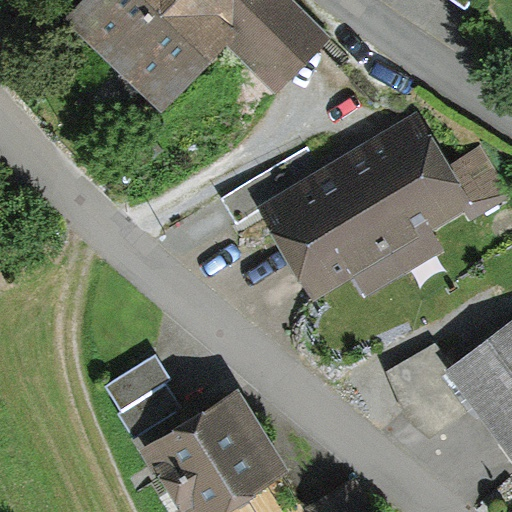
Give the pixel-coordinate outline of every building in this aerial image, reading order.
[(83,0),(67,17),(162,106),(225,39),(279,89),(332,32),(298,0),(83,0)] [(416,111),(340,159),(406,270),(442,248),(434,233),(467,211),(474,221),(511,199),(511,196),(480,144),(448,163),(416,111)] [(258,209),(323,169),(308,146),(223,198),(237,222),(258,209)] [(406,270),(340,159),(323,169),(258,209),(312,300),(358,273),(369,292),(406,270)] [(511,323),(442,374),(511,470),(511,323)] [(123,410),(119,412),(135,438),(185,406),(172,384),(175,382),(157,354),(107,386),(123,410)] [(228,511),(289,471),(234,389),(143,450),(184,511),(228,511)] [(365,511),(344,479),(306,503),(311,511),(365,511)]
